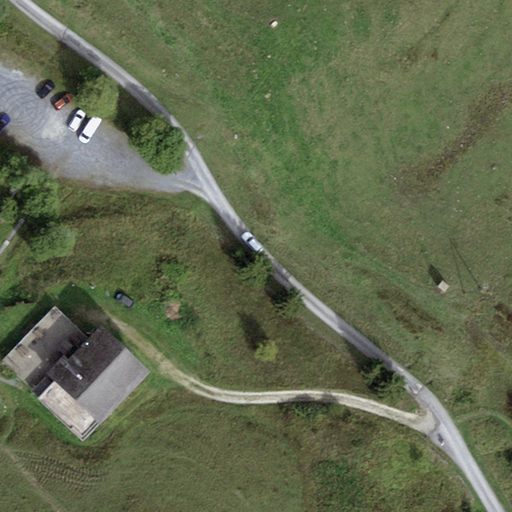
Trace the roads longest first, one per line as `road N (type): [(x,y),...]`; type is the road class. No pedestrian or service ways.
road 1 (unclassified): [(23,0),(96,54),(178,132),(199,174),(276,270),(420,393),(506,511)]
road 2 (track): [(446,429),(367,395),(245,390),(187,373)]
